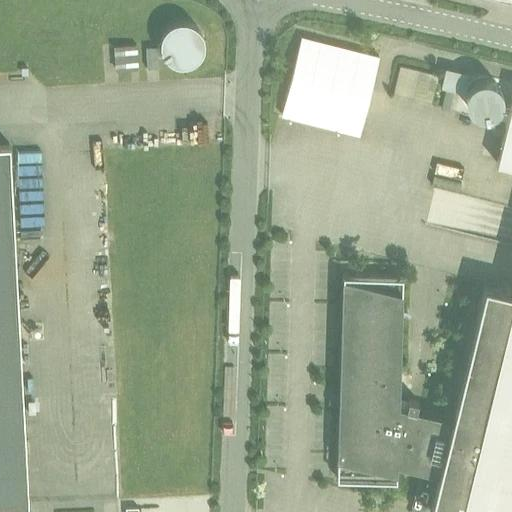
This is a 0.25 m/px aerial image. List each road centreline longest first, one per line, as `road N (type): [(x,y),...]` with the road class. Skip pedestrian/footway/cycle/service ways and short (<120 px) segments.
road 1 (unclassified): [(234,511),(253,0)]
road 2 (unknown): [(66,111),(73,490)]
road 3 (unclassified): [(326,0),(511,39)]
road 4 (unknown): [(66,111),(249,103)]
